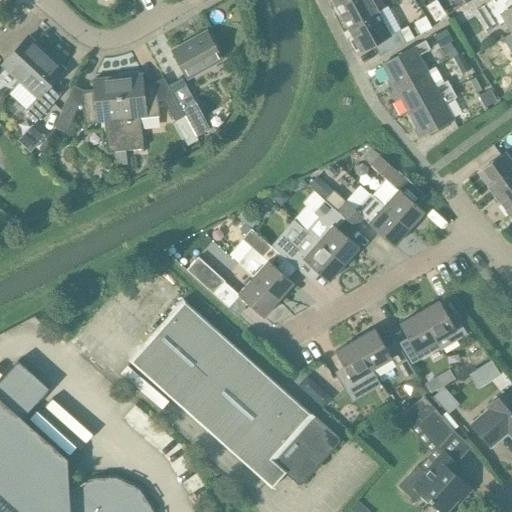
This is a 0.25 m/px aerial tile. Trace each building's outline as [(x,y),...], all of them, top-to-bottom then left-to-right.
[(369,0),(344,0),(335,5),(348,28),(376,12),(369,0)] [(437,0),(436,0),(426,6),(435,22),(446,15),(437,0)] [(511,2),(510,0),(482,0),(498,25),(504,22),(511,32),(511,31),(511,2)] [(376,12),(348,28),(361,52),(374,44),(381,57),(415,38),(408,26),(399,31),(398,30),(389,35),(376,12)] [(173,52),(186,77),(222,58),(208,33),(173,52)] [(21,82),(47,53),(29,37),(3,65),(21,82)] [(381,65),(394,89),(425,72),(417,57),(430,50),(426,41),(412,48),(381,65)] [(41,96),(50,86),(65,70),(47,53),(21,82),(37,97),(23,112),(36,123),(51,106),(41,96)] [(466,62),(462,54),(453,59),(458,67),(466,62)] [(394,89),(407,113),(451,88),(447,81),(434,88),(425,72),(394,89)] [(163,100),(155,85),(144,86),(143,75),(118,77),(126,150),(143,149),(140,117),(159,115),(158,101),(163,100)] [(107,152),(114,151),(116,166),(127,165),(126,150),(118,77),(94,80),(95,91),(85,92),(77,110),(84,109),(86,123),(104,121),(107,152)] [(169,86),(175,96),(183,110),(195,103),(182,79),(169,86)] [(451,120),(443,105),(457,98),(451,88),(407,113),(420,137),(451,120)] [(175,96),(164,102),(175,122),(185,117),(182,111),(183,110),(175,96)] [(65,105),(54,127),(66,133),(66,132),(77,111),(65,105)] [(33,126),(19,141),(31,152),(45,137),(33,126)] [(371,165),(386,179),(373,194),(410,229),(425,211),(419,205),(427,196),(398,171),(380,155),(371,147),(362,157),(371,165)] [(494,194),(511,180),(511,164),(503,154),(478,173),(494,194)] [(509,215),(511,212),(511,180),(494,194),(509,215)] [(370,193),(356,209),(333,190),(325,199),(337,211),(345,219),(346,217),(357,227),(365,218),(396,245),(410,229),(373,194),(372,195),(370,193)] [(345,219),(337,211),(325,199),(313,213),(318,218),(307,230),(345,263),(360,247),(338,227),(345,219)] [(251,228),(258,221),(244,209),(238,217),(251,228)] [(278,253),(271,246),(251,229),(242,239),(252,248),(237,264),(254,278),(255,277),(280,299),(295,282),(271,261),(278,253)] [(278,237),(271,246),(278,253),(279,253),(296,268),(297,267),(305,258),(329,280),(345,263),(307,230),(306,231),(290,248),(278,237)] [(198,257),(186,270),(213,294),(225,281),(198,257)] [(255,277),(254,278),(240,294),(265,316),(280,299),(255,277)] [(302,485),(341,442),(340,438),(185,299),(130,361),(272,488),(285,474),(298,485),(302,485)] [(421,312),(442,350),(468,335),(462,323),(456,327),(442,301),(421,312)] [(442,350),(421,312),(401,323),(410,338),(402,342),(413,362),(440,347),(442,350)] [(357,340),(374,369),(394,358),(378,329),(357,340)] [(351,400),(380,384),(372,370),(374,369),(357,340),(338,351),(349,370),(337,376),(351,400)] [(467,356),(474,367),(489,358),(482,347),(467,356)] [(64,348),(58,354),(94,387),(100,381),(64,348)] [(406,360),(397,365),(405,380),(414,375),(406,360)] [(70,493),(68,459),(23,419),(49,389),(19,362),(0,382),(0,511),(153,511),(139,490),(116,478),(90,480),(70,493)] [(429,393),(440,387),(432,372),(420,379),(429,393)] [(322,388),(308,375),(298,386),(313,399),(322,388)] [(511,434),(511,386),(488,406),(491,409),(474,424),(492,445),(509,431),(511,434)] [(433,396),(447,413),(458,403),(444,387),(433,396)] [(414,501),(421,493),(442,511),(456,497),(461,501),(472,489),(451,471),(458,464),(456,462),(470,447),(454,432),(424,396),(400,417),(431,453),(419,467),(417,465),(398,486),(414,501)]
